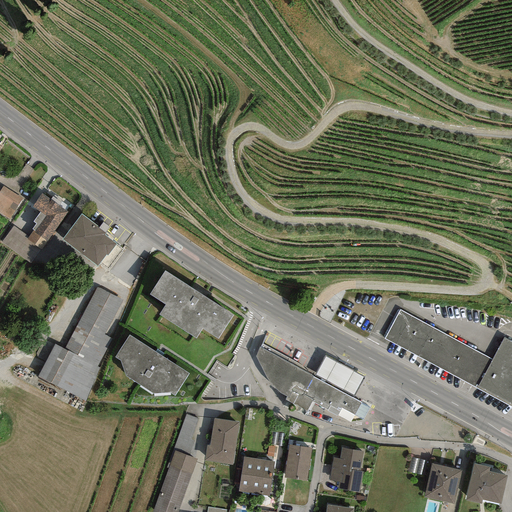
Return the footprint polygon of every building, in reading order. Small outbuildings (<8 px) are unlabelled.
[(21,200),(2,189),(0,191),(0,215),(9,221),(21,200)] [(70,211),(41,192),(31,206),(40,212),(33,221),(37,224),(29,236),(13,225),(2,242),(34,264),(70,211)] [(81,214),(62,240),(97,266),(106,254),(107,255),(116,244),(104,235),(106,233),(105,233),(98,228),(81,214)] [(102,222),(98,228),(105,233),(109,227),(102,222)] [(234,314),(164,270),(149,295),(165,305),(159,314),(196,338),(201,330),(218,340),(234,314)] [(122,300),(96,288),(64,351),(55,344),(39,376),(85,401),(100,369),(97,368),(112,338),(104,335),(122,300)] [(493,360),(398,309),(382,339),(511,409),(511,343),(504,339),(493,360)] [(188,374),(129,336),(114,357),(120,360),(126,376),(153,395),(169,393),(174,396),(188,374)] [(313,378),(259,349),(255,356),(273,391),(306,409),(311,400),(356,424),(362,423),(366,420),(371,409),(352,400),(357,389),(363,379),(324,358),(319,369),(313,378)] [(198,419),(186,415),(174,453),(190,458),(195,442),(191,441),(198,419)] [(232,465),(238,423),(214,419),(210,446),(207,445),(204,461),(232,465)] [(312,450),(289,445),(283,477),(306,482),(312,450)] [(361,452),(340,449),(338,460),(331,458),(328,480),(336,481),(335,488),(357,492),(361,469),(358,468),(361,452)] [(190,458),(174,453),(152,511),(178,511),(197,461),(190,458)] [(275,462),(243,458),(238,491),(270,495),(275,462)] [(421,472),(424,460),(413,458),(410,470),(421,472)] [(463,472),(432,465),(424,499),(455,506),(463,472)] [(487,468),(472,465),(463,503),(479,507),(480,502),(500,506),(506,477),(486,473),(487,468)]
